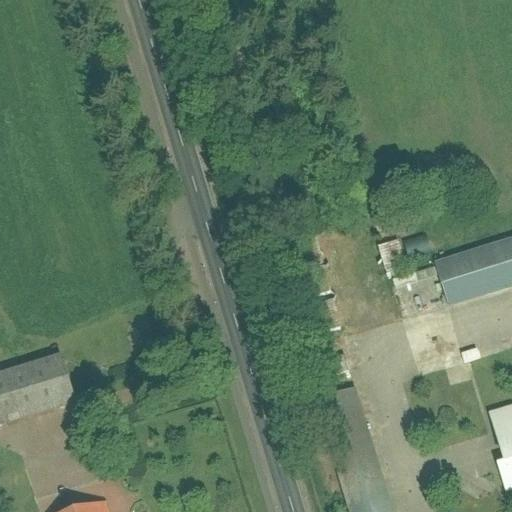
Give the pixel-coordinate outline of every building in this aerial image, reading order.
[(511,239),(429,265),(443,309),(511,287),(511,239)] [(401,242),(381,249),(389,275),(410,268),(401,242)] [(409,246),(411,259),(434,256),(432,244),(409,246)] [(346,357),(312,368),(317,383),(351,373),(346,357)] [(60,358),(0,375),(0,425),(73,404),(60,358)] [(395,511),(356,388),(313,401),(347,511),(395,511)] [(511,405),(484,414),(498,460),(491,462),(501,497),(511,493),(511,405)]
